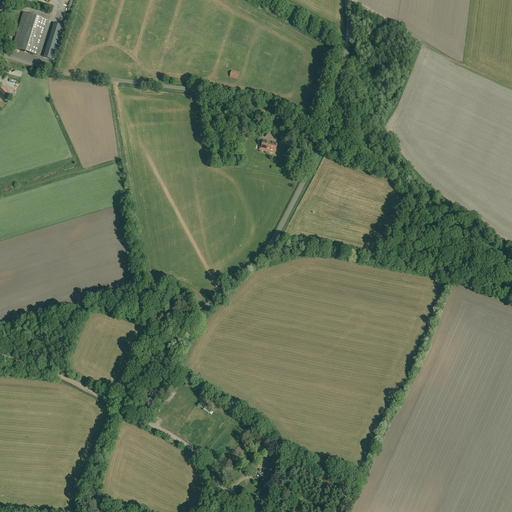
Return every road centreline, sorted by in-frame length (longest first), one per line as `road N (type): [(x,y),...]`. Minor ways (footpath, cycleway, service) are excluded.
road 1 (unclassified): [(75,511),(116,404),(273,240),(327,131)]
road 2 (unclassified): [(327,131),(265,103),(65,73),(0,51)]
road 3 (track): [(0,355),(75,383),(175,436),(222,488)]
road 4 (track): [(357,0),(438,51),(511,84)]
road 5 (unclassified): [(327,131),(350,40),(348,0)]
